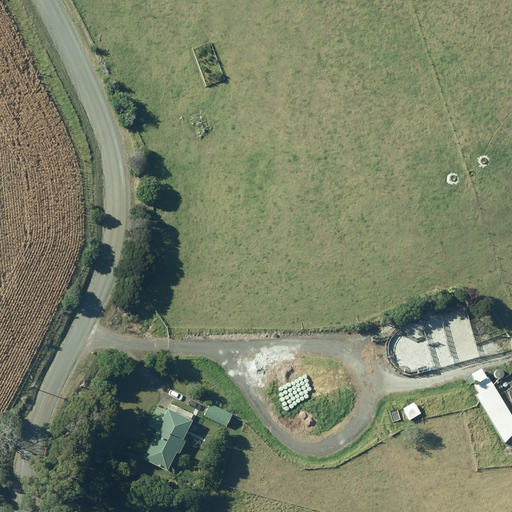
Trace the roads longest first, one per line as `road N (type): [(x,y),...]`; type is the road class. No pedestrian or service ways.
road 1 (tertiary): [(30,511),(34,445),(98,295),(116,193),(102,115),(45,0)]
road 2 (track): [(369,378),(423,382),(511,356)]
